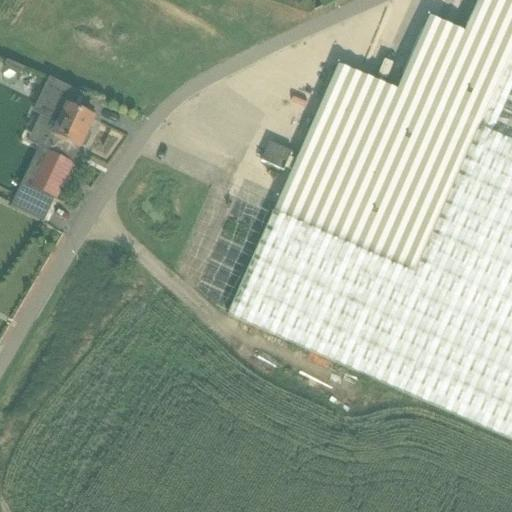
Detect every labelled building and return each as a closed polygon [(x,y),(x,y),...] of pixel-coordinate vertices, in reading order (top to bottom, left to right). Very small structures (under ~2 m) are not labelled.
[(511,0),(479,0),(464,35),(429,20),(396,93),(396,94),(478,131),(511,52),(511,0)] [(511,52),(478,131),(435,228),(413,278),(272,216),(228,317),(376,382),(511,442),(511,52)] [(0,82),(18,89),(26,67),(1,58),(0,60),(0,82)] [(363,78),(360,77),(338,67),(298,157),(270,144),(267,151),(435,228),(478,131),(396,94),(396,93),(363,78)] [(79,150),(81,146),(86,148),(92,136),(87,133),(94,120),(82,115),(72,110),(79,94),(49,79),(33,115),(59,127),(54,137),(55,138),(79,150)] [(290,176),(272,216),(413,278),(435,228),(267,151),(261,163),(290,176)] [(37,175),(31,189),(55,200),(62,185),(72,165),(48,153),(38,173),(37,175)]
